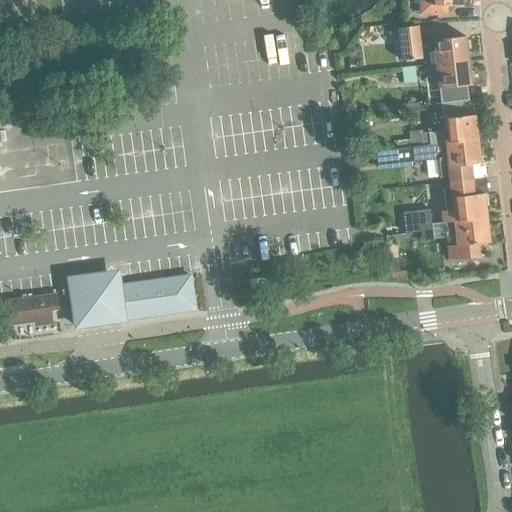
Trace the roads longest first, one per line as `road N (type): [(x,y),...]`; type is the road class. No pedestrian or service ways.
road 1 (tertiary): [(0,382),(476,312)]
road 2 (residential): [(511,218),(491,17)]
road 3 (residential): [(504,511),(476,312)]
